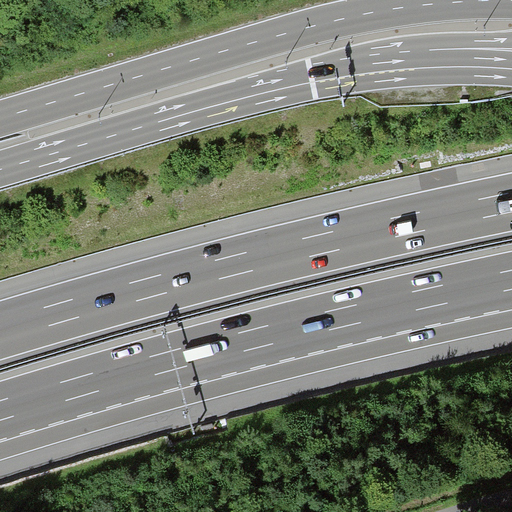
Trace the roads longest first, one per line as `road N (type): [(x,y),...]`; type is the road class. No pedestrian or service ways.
road 1 (motorway): [(0,451),(511,318)]
road 2 (motorway): [(0,409),(403,301),(511,280)]
road 3 (motorway): [(511,201),(0,330)]
road 4 (secondary): [(511,0),(339,19),(0,118)]
road 5 (secondary): [(0,169),(313,81),(511,68)]
